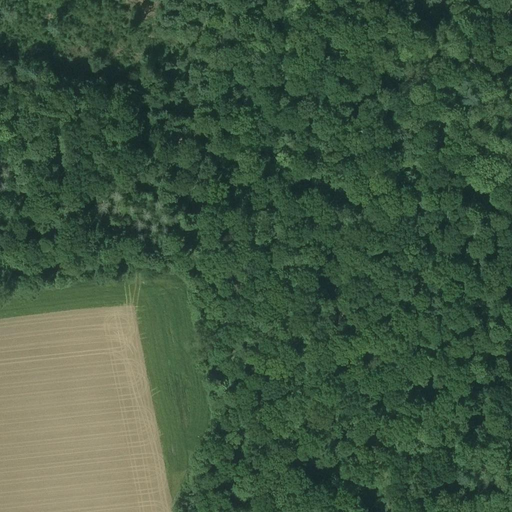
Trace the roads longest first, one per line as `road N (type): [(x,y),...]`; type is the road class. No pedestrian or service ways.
road 1 (track): [(0,147),(511,261)]
road 2 (track): [(301,213),(390,511)]
